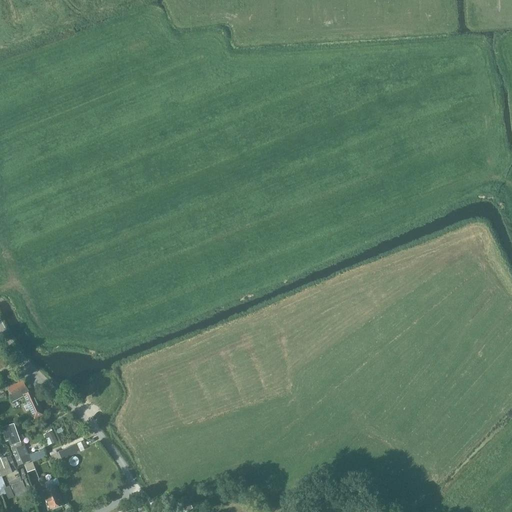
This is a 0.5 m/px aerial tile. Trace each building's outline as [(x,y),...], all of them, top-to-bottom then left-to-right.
[(23,381),(9,388),(10,391),(12,394),(13,396),(22,391),(24,395),(25,396),(28,402),(22,405),(26,412),(31,410),(36,419),(45,416),(35,392),(34,391),(29,393),(28,391),(28,390),(27,388),(25,385),(23,381)] [(14,424),(2,428),(6,441),(10,440),(12,445),(20,442),(14,424)] [(57,441),(51,429),(45,432),(46,433),(43,434),(48,445),(57,441)] [(16,445),(11,447),(19,466),(23,464),(31,461),(32,462),(46,457),(44,451),(38,453),(33,455),(33,453),(29,455),(24,442),(16,445)] [(54,464),(81,452),(77,444),(51,456),(54,464)] [(23,468),(18,470),(17,469),(16,469),(11,455),(0,459),(0,477),(1,477),(6,475),(10,485),(2,489),(6,498),(24,490),(26,496),(33,493),(27,479),(26,479),(24,475),(25,475),(23,468)] [(24,465),(27,473),(35,470),(32,462),(24,465)] [(48,489),(44,491),(51,509),(64,504),(57,486),(60,485),(58,479),(46,484),(48,489)] [(329,504),(328,493),(311,496),(313,507),(329,504)]
